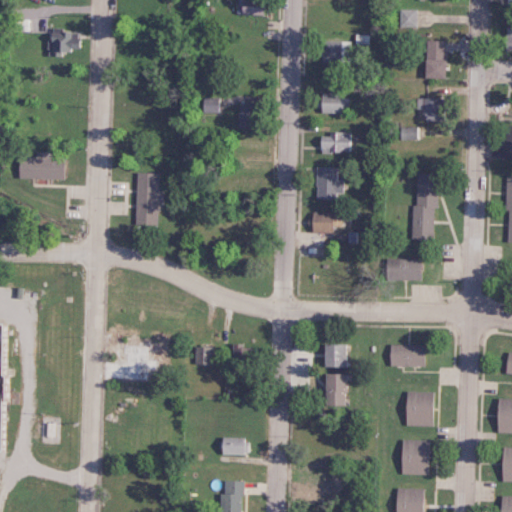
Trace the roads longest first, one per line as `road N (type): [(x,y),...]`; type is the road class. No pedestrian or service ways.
road 1 (residential): [(511,316),(260,303),(124,250),(0,245)]
road 2 (residential): [(86,511),(105,0)]
road 3 (residential): [(274,511),(290,0)]
road 4 (residential): [(462,511),(478,0)]
